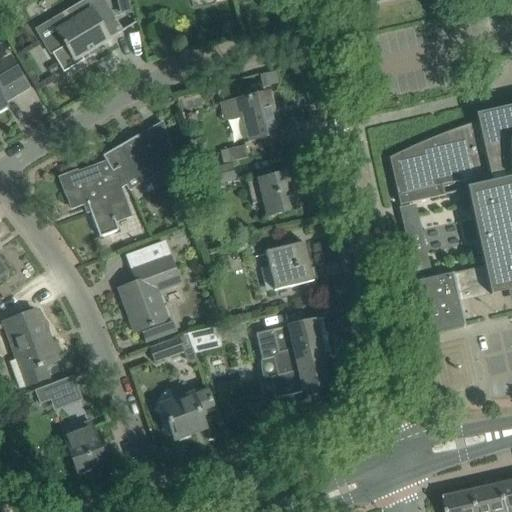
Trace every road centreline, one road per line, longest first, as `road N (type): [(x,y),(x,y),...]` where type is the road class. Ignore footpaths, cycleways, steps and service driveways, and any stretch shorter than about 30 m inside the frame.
road 1 (residential): [(151,484),(82,313),(6,174),(3,152),(14,134),(114,97),(157,71),(314,21)]
road 2 (residential): [(389,396),(314,21)]
road 3 (residential): [(151,484),(389,396)]
